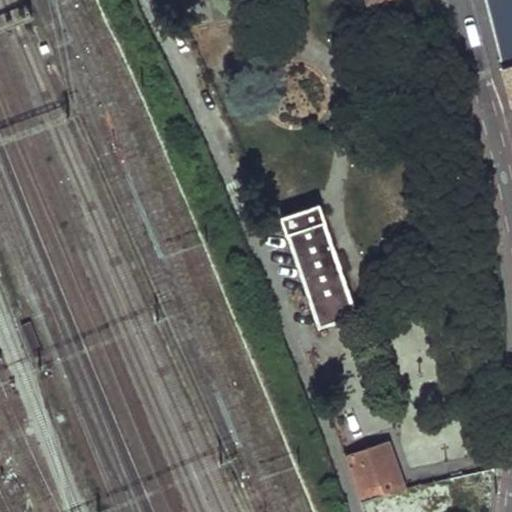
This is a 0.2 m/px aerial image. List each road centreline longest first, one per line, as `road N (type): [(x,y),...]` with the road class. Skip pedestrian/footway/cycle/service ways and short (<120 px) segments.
road 1 (residential): [(143,0),(244,226),(356,511)]
road 2 (residential): [(458,0),(511,206)]
